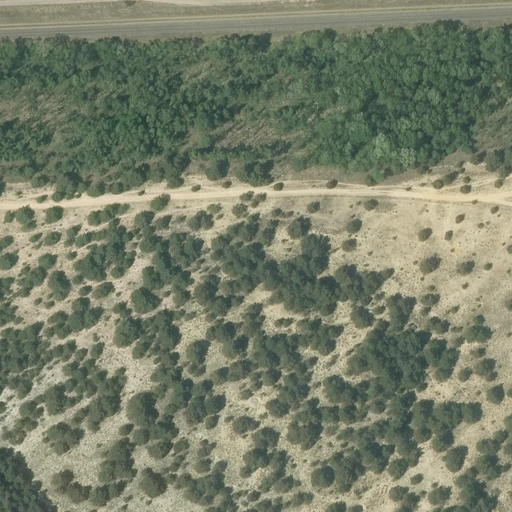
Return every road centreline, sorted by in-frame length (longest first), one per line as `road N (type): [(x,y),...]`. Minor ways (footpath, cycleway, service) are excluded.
road 1 (track): [(0,208),(394,193),(511,206)]
road 2 (track): [(0,3),(202,0)]
